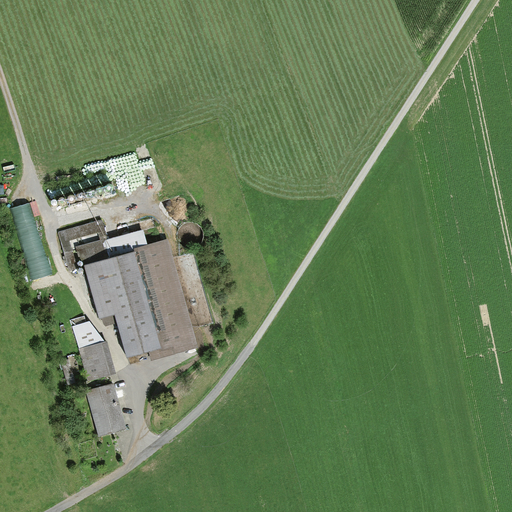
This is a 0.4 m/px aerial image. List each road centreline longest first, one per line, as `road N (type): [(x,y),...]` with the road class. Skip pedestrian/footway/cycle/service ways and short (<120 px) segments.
road 1 (track): [(478,0),(254,349),(206,409),(51,511)]
road 2 (track): [(0,72),(66,279),(111,338)]
